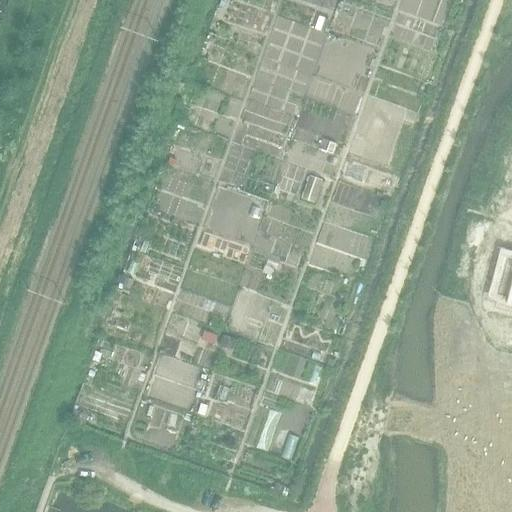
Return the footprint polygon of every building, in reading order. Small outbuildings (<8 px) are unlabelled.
[(493,241),(490,248),(501,252),(504,245),(493,241)] [(501,364),(499,402),(511,403),(511,365),(507,365),(507,364),(501,364)] [(483,404),(471,405),(471,413),(483,413),(483,404)] [(483,413),(471,413),(472,421),(484,420),(483,413)] [(497,496),(485,498),(486,506),(498,503),(497,496)] [(498,503),(486,506),(487,511),(495,511),(500,511),(498,503)]
